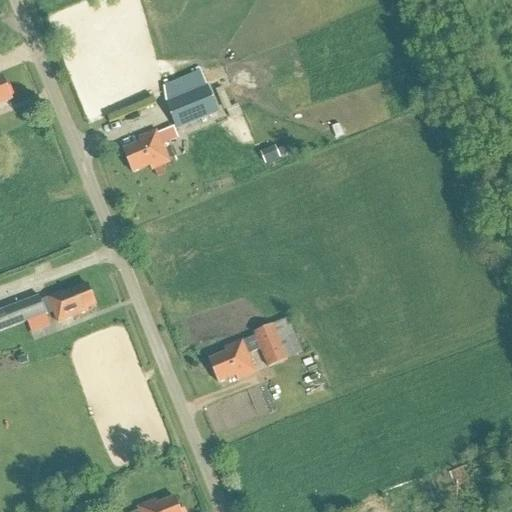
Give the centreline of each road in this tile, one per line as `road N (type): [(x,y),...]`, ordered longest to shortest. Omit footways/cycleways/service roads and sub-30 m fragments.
road 1 (unclassified): [(224,511),(15,0)]
road 2 (track): [(199,451),(511,317)]
